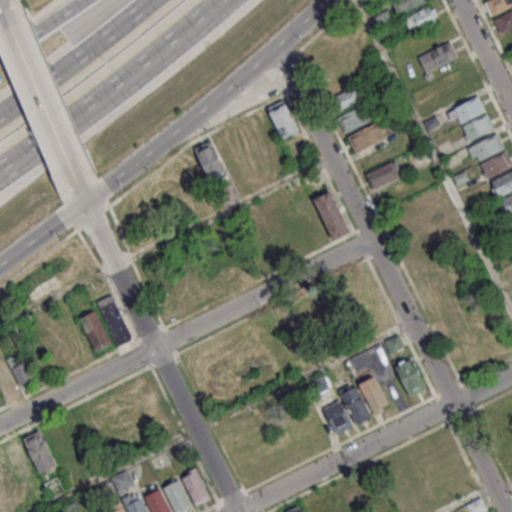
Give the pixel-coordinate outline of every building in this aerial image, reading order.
[(391,0),(400,15),(427,0),(391,0)] [(511,3),(511,0),(489,0),(485,4),(493,16),(511,3)] [(405,18),(413,31),(438,17),(431,3),(405,18)] [(511,27),(511,10),(494,18),(500,32),(511,27)] [(425,71),(457,56),(450,41),(418,56),(425,71)] [(475,91),(468,77),(440,90),(448,105),(475,91)] [(338,112),(365,100),(358,85),(332,97),(338,112)] [(456,111),(464,126),(489,113),(481,98),(456,111)] [(270,109),(286,142),(302,134),(286,102),(270,109)] [(340,119),(348,135),(377,120),(369,105),(340,119)] [(251,121),(263,146),(279,138),(267,114),(251,121)] [(465,128),(473,143),(498,131),(490,115),(465,128)] [(350,139),(358,154),(387,140),(379,124),(350,139)] [(475,148),(483,163),(508,150),(500,135),(475,148)] [(197,150),(213,182),(229,175),(213,142),(197,150)] [(484,165),(492,180),(511,170),(511,158),(509,152),(484,165)] [(368,176),(376,192),(405,177),(397,162),(368,176)] [(511,175),(495,184),(503,199),(511,194),(511,175)] [(511,211),(511,193),(501,198),(507,213),(511,211)] [(316,203),(336,243),(352,235),(332,194),(316,203)] [(294,252),(310,244),(296,218),(280,226),(294,252)] [(260,237),(275,261),(289,253),(274,229),(260,237)] [(238,280),(251,273),(240,250),(227,257),(238,280)] [(234,284),(225,259),(209,265),(218,289),(234,284)] [(351,277),(367,305),(380,297),(365,269),(351,277)] [(117,346),(133,338),(113,295),(97,303),(117,346)] [(80,317),(95,352),(112,345),(97,310),(80,317)] [(380,330),(394,324),(389,311),(374,317),(380,330)] [(402,347),(398,336),(386,341),(390,352),(402,347)] [(49,345),(56,365),(73,360),(66,339),(49,345)] [(25,360),(13,366),(22,384),(35,378),(25,360)] [(399,370),(413,399),(429,391),(414,362),(399,370)] [(0,365),(0,390),(3,397),(18,389),(5,363),(0,365)] [(361,387),(376,415),(392,407),(377,379),(361,387)] [(343,397),(358,425),(373,417),(359,389),(343,397)] [(327,410),(340,437),(356,429),(343,402),(327,410)] [(40,473),(56,465),(39,430),(22,438),(40,473)] [(33,470),(20,440),(4,447),(17,476),(33,470)] [(184,480),(198,508),(213,501),(200,473),(184,480)] [(166,490),(176,511),(190,511),(194,510),(181,482),(166,490)] [(147,497),(154,511),(173,511),(162,490),(147,497)] [(471,505),(474,511),(490,511),(484,498),(471,505)] [(129,507),(131,511),(149,511),(144,500),(129,507)] [(125,511),(121,502),(105,509),(106,511),(125,511)]
